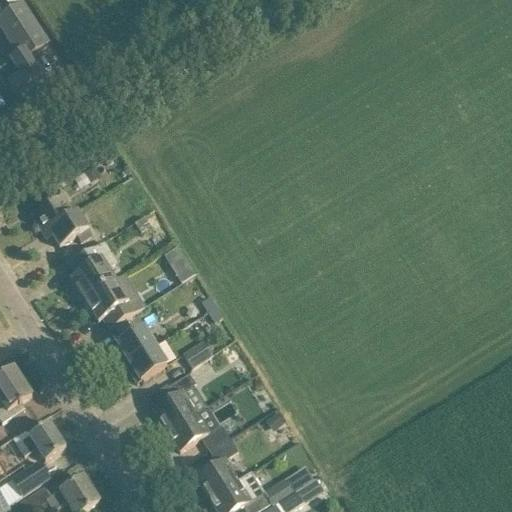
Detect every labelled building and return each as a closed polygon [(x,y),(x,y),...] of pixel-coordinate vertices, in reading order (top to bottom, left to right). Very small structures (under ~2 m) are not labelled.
[(16,0),(2,0),(11,13),(21,7),(16,0)] [(0,80),(6,91),(10,89),(13,94),(24,111),(51,93),(40,76),(36,70),(34,70),(28,61),(48,47),(46,44),(29,17),(22,6),(5,18),(15,33),(5,39),(18,59),(0,70),(0,80)] [(31,219),(43,237),(74,217),(58,193),(47,200),(51,206),(31,219)] [(43,237),(47,243),(53,239),(60,251),(77,240),(81,246),(92,239),(77,215),(74,217),(43,237)] [(145,220),(134,227),(142,238),(152,231),(145,220)] [(86,257),(69,268),(70,269),(78,264),(84,273),(75,279),(71,281),(85,303),(116,284),(108,272),(117,266),(104,246),(86,257)] [(177,252),(164,260),(170,270),(183,261),(177,252)] [(85,303),(98,326),(109,319),(115,329),(109,332),(109,333),(145,311),(124,278),(116,284),(85,303)] [(210,301),(202,306),(208,317),(217,311),(210,301)] [(217,311),(208,317),(215,326),(223,321),(217,311)] [(118,356),(125,369),(155,350),(143,331),(117,347),(121,354),(118,356)] [(222,368),(244,355),(238,345),(216,358),(222,368)] [(212,359),(203,346),(184,359),(192,372),(212,359)] [(125,369),(133,381),(136,378),(141,386),(167,369),(155,350),(125,369)] [(32,400),(14,373),(0,381),(0,423),(3,428),(25,413),(21,407),(32,400)] [(154,414),(167,435),(195,418),(182,399),(197,390),(189,378),(169,391),(175,401),(154,414)] [(210,456),(230,443),(221,430),(207,438),(195,418),(167,435),(180,456),(201,443),(210,456)] [(16,449),(24,462),(37,454),(45,466),(66,452),(49,427),(33,438),(16,449)] [(210,456),(218,469),(197,482),(210,503),(240,484),(226,463),(238,456),(230,443),(210,456)] [(40,464),(11,484),(24,502),(53,483),(40,464)] [(240,484),(210,503),(215,511),(241,511),(248,508),(251,511),(263,511),(271,507),(273,510),(283,504),(283,505),(294,499),(285,484),(284,483),(274,490),(264,496),(251,477),(240,484)] [(51,511),(61,511),(69,508),(71,511),(89,511),(99,506),(84,481),(52,500),(46,504),(51,511)] [(317,484),(297,496),(305,508),(324,496),(317,484)] [(52,500),(46,490),(10,511),(51,511),(46,504),(52,500)] [(0,511),(10,511),(0,495),(0,511)] [(283,504),(273,510),(273,511),(275,510),(276,511),(298,511),(305,508),(297,496),(294,499),(283,505),(283,504)]
